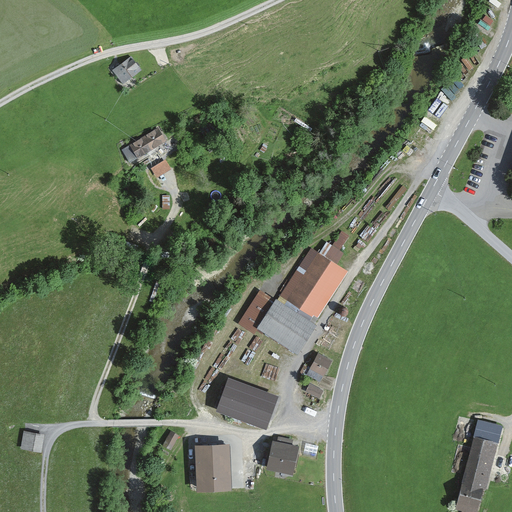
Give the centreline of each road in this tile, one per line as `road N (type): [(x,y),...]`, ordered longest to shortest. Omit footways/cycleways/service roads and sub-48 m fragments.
road 1 (secondary): [(431,190),(346,366),(333,457),(336,511)]
road 2 (track): [(0,105),(88,61),(187,40),(282,0)]
road 3 (track): [(43,511),(49,438),(93,423),(161,422)]
road 4 (secondary): [(511,31),(431,190)]
road 5 (track): [(147,265),(93,423)]
